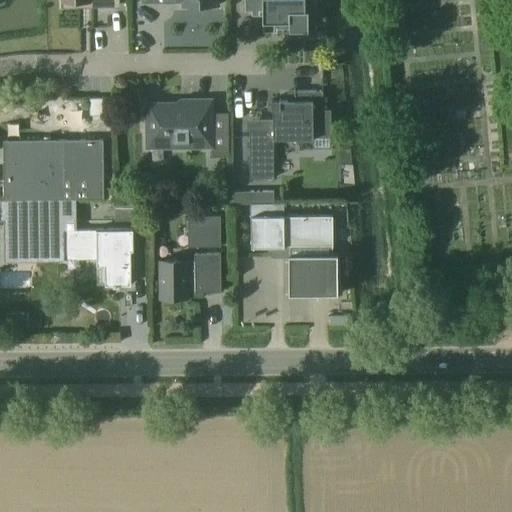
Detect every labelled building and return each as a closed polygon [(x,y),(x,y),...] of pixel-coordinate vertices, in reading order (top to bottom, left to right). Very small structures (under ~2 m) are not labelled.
[(64,3),(64,8),(76,8),(76,3),(96,3),(96,8),(116,8),(116,3),(119,3),(118,0),(61,0),(61,3),(64,3)] [(244,0),(245,12),(263,12),(263,24),(276,24),(276,30),(289,30),(289,33),(309,32),(309,13),(312,13),(312,14),(317,14),(317,13),(315,13),(314,5),(315,5),(315,0),(244,0)] [(273,126),(249,127),(250,179),(273,179),(273,140),(313,140),(313,127),(331,126),(331,110),(323,110),(323,92),(294,92),(294,102),(280,102),(280,100),(271,100),(271,110),(273,110),(273,126)] [(147,106),(147,148),(211,148),(211,101),(189,101),(189,105),(147,106)] [(63,200),(63,201),(103,200),(103,198),(103,140),(47,141),(3,141),(3,199),(3,201),(63,200)] [(274,204),(274,191),(251,192),(233,192),(233,205),(251,204),(274,204)] [(64,261),(64,232),(63,201),(63,200),(3,201),(3,212),(4,261),(64,261)] [(333,246),(333,216),(284,217),(284,204),(274,204),(251,204),(251,226),(251,247),(260,247),(269,247),(269,250),(270,252),(271,255),(274,256),(276,257),(282,257),(288,257),(289,276),(289,296),(338,295),(338,256),(332,256),(332,246),(333,246)] [(220,248),(220,217),(194,217),(194,248),(220,248)] [(96,260),(96,286),(131,286),(130,251),(133,251),(133,229),(96,230),(96,231),(64,232),(64,261),(96,260)] [(221,293),(220,254),(194,254),(194,262),(160,262),(161,300),(187,299),(186,289),(195,289),(195,293),(221,293)]
